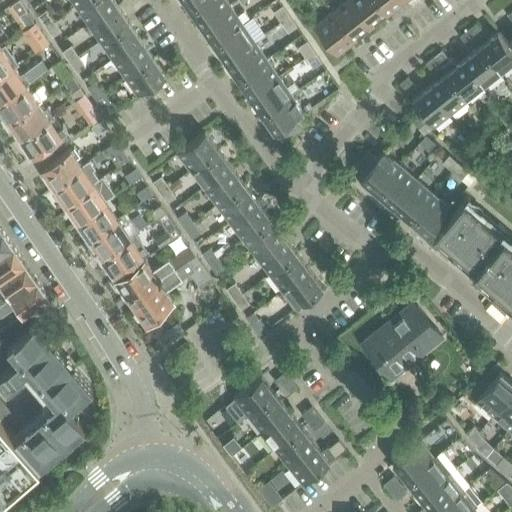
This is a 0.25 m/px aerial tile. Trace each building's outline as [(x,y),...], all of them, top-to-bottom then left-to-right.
[(19,0),(15,0),(10,4),(18,15),(26,9),(19,0)] [(79,0),(74,4),(86,21),(115,1),(114,0),(79,0)] [(193,0),(188,4),(200,22),(229,3),(227,0),(193,0)] [(350,0),(343,0),(331,10),(354,39),(371,25),(350,0)] [(378,0),(350,0),(371,25),(388,12),(378,0)] [(378,0),(388,12),(403,0),(378,0)] [(86,21),(98,39),(127,19),(115,1),(86,21)] [(200,22),(213,40),(242,20),(248,16),(243,9),(237,13),(229,3),(200,22)] [(273,9),(281,20),(289,15),(282,4),(273,9)] [(37,15),(44,25),(53,19),(46,9),(37,15)] [(337,52),(354,39),(331,10),(314,23),(337,52)] [(296,24),(289,15),(281,20),(288,30),(296,24)] [(60,29),(53,19),(44,25),(51,36),(60,29)] [(98,39),(111,57),(140,37),(127,19),(98,39)] [(213,40),(225,58),(254,38),(242,20),(213,40)] [(477,20),(469,26),(477,36),(485,30),(477,20)] [(35,21),(25,28),(32,38),(34,37),(41,46),(48,41),(35,21)] [(469,26),(461,33),(469,42),(477,36),(469,26)] [(25,28),(22,30),(35,50),(41,46),(34,37),(32,38),(25,28)] [(511,46),(498,29),(477,46),(498,74),(511,62),(511,46)] [(111,57),(123,74),(152,54),(140,37),(111,57)] [(225,58),(237,75),(266,56),(254,38),(225,58)] [(298,44),(306,54),(314,49),(307,38),(298,44)] [(61,50),(69,61),(78,54),(70,44),(61,50)] [(477,46),(460,59),(481,87),(498,74),(477,46)] [(6,56),(0,47),(0,73),(12,65),(24,57),(18,48),(6,56)] [(443,47),(435,53),(443,63),(451,56),(443,47)] [(320,59),(314,49),(306,54),(312,64),(320,59)] [(435,69),(443,63),(435,53),(428,59),(435,69)] [(85,65),(78,54),(69,61),(76,71),(85,65)] [(166,74),(152,54),(123,74),(137,94),(166,74)] [(237,75),(249,92),(278,73),(266,56),(237,75)] [(18,74),(12,65),(0,73),(0,96),(3,94),(6,95),(24,82),(24,83),(49,66),(43,57),(18,74)] [(60,58),(50,65),(61,82),(72,75),(60,58)] [(460,59),(443,73),(464,100),(481,87),(460,59)] [(286,85),(278,73),(249,92),(262,111),(291,91),(297,87),(293,80),(286,85)] [(408,90),(417,83),(410,73),(401,80),(408,90)] [(443,73),(426,86),(447,113),(464,100),(443,73)] [(87,86),(93,95),(101,89),(95,80),(87,86)] [(30,91),(24,83),(24,82),(6,95),(3,94),(0,96),(0,111),(1,112),(5,118),(14,111),(18,112),(36,100),(49,91),(43,82),(30,91)] [(69,93),(74,100),(75,99),(84,93),(79,86),(69,93)] [(434,123),(447,113),(426,86),(413,96),(424,111),(434,123)] [(110,101),(101,89),(93,95),(101,107),(110,101)] [(303,109),(291,91),(262,111),(275,129),(282,139),(302,125),(295,115),(303,109)] [(74,100),(73,100),(81,112),(92,104),(84,93),(75,99),(74,100)] [(13,129),(17,135),(27,128),(31,129),(48,117),(36,100),(18,112),(14,111),(5,118),(6,119),(5,123),(9,129),(13,129)] [(424,111),(413,120),(423,132),(434,123),(424,111)] [(55,127),(48,117),(31,129),(27,128),(17,135),(18,136),(16,140),(21,147),(25,147),(29,153),(39,146),(44,147),(72,127),(66,119),(55,127)] [(108,127),(102,119),(92,127),(97,134),(108,127)] [(177,150),(189,166),(216,145),(204,129),(177,150)] [(429,150),(437,141),(427,133),(419,142),(429,150)] [(125,152),(117,140),(109,146),(117,158),(125,152)] [(189,166),(202,184),(230,163),(216,145),(189,166)] [(51,184),(53,187),(64,180),(64,176),(82,164),(71,146),(50,161),(51,162),(41,169),(44,174),(43,178),(47,184),(51,184)] [(361,175),(375,187),(398,161),(384,148),(377,156),(368,148),(352,166),(361,174),(361,175)] [(441,161),(450,169),(457,162),(447,153),(441,161)] [(375,187),(392,201),(415,175),(398,161),(375,187)] [(62,199),(66,205),(75,198),(76,195),(95,182),(94,181),(88,172),(91,170),(85,162),(82,164),(64,176),(64,180),(53,187),(55,190),(54,194),(58,199),(62,199)] [(467,170),(457,162),(450,169),(460,178),(467,170)] [(202,184),(215,201),(243,179),(230,163),(202,184)] [(142,175),(136,167),(125,175),(130,184),(142,175)] [(153,180),(159,189),(167,182),(161,174),(153,180)] [(392,201),(409,216),(432,189),(415,175),(392,201)] [(179,177),(168,184),(173,190),(183,183),(179,177)] [(75,217),(78,222),(87,216),(88,212),(107,199),(100,190),(103,188),(97,179),(94,181),(95,182),(76,195),(75,198),(66,205),(67,206),(66,210),(70,217),(75,217)] [(256,197),(243,179),(215,201),(228,218),(256,197)] [(168,184),(167,182),(159,189),(168,202),(176,196),(173,190),(168,184)] [(153,191),(148,183),(137,191),(143,199),(153,191)] [(450,205),(432,189),(409,216),(427,232),(450,205)] [(511,244),(503,237),(507,232),(501,228),(498,232),(463,202),(467,198),(463,195),(432,232),(511,300),(511,244)] [(269,214),(256,197),(228,218),(241,235),(269,214)] [(86,235),(90,240),(100,233),(101,229),(119,217),(117,215),(107,199),(88,212),(87,216),(78,222),(79,224),(78,228),(82,235),(86,235)] [(151,209),(156,218),(167,211),(161,203),(151,209)] [(177,215),(184,224),(192,218),(186,209),(177,215)] [(126,210),(117,215),(119,217),(101,229),(100,233),(90,240),(91,241),(89,245),(94,252),(98,252),(101,257),(132,237),(130,234),(139,228),(126,210)] [(282,231),(269,214),(241,235),(254,252),(282,231)] [(200,230),(192,218),(184,224),(192,236),(200,230)] [(0,253),(13,244),(2,227),(0,228),(0,253)] [(159,246),(172,237),(166,228),(153,237),(159,246)] [(295,248),(282,231),(254,252),(267,269),(295,248)] [(144,255),(132,237),(101,257),(102,259),(101,263),(105,269),(110,270),(114,275),(144,255)] [(227,241),(214,250),(216,253),(218,255),(231,246),(227,241)] [(0,278),(25,261),(13,244),(0,253),(0,278)] [(202,250),(208,260),(216,253),(214,250),(210,244),(202,250)] [(267,269),(280,286),(308,265),(295,248),(267,269)] [(174,253),(168,257),(175,267),(181,263),(174,253)] [(218,255),(216,253),(208,260),(216,272),(225,265),(218,255)] [(175,267),(148,285),(146,283),(127,295),(139,312),(136,314),(142,322),(145,321),(147,324),(174,299),(166,287),(190,271),(199,285),(211,277),(196,254),(181,263),(175,267)] [(124,290),(127,295),(146,283),(148,285),(175,267),(168,257),(153,267),(147,258),(116,278),(118,282),(116,283),(122,292),(124,290)] [(0,290),(3,288),(9,297),(37,278),(25,261),(0,278),(0,290)] [(320,281),(308,265),(280,286),(292,302),(320,281)] [(37,278),(9,297),(0,303),(0,315),(15,305),(21,315),(49,295),(37,278)] [(227,287),(233,295),(241,289),(235,282),(227,287)] [(252,305),(241,289),(233,295),(243,310),(252,305)] [(406,363),(441,335),(417,305),(382,333),(378,328),(362,341),(386,371),(402,358),(406,363)] [(260,318),(252,323),(260,334),(268,329),(260,318)] [(0,377),(1,379),(0,379),(0,387),(8,396),(24,382),(22,381),(30,374),(55,402),(15,437),(39,465),(84,426),(68,407),(91,387),(35,321),(7,346),(17,359),(0,373),(0,377)] [(163,345),(184,331),(178,322),(157,336),(163,345)] [(511,387),(511,381),(499,370),(475,398),(491,412),(511,387)] [(273,379),(279,385),(288,378),(289,378),(284,371),(273,379)] [(232,394),(245,412),(273,390),(259,373),(232,394)] [(296,386),(289,378),(288,378),(279,385),(285,394),(296,386)] [(511,387),(491,412),(507,426),(511,419),(511,387)] [(245,412),(259,430),(287,408),(273,390),(245,412)] [(5,404),(0,408),(0,417),(10,410),(5,404)] [(299,412),(305,419),(315,411),(310,404),(299,412)] [(259,430),(271,446),(299,424),(287,408),(259,430)] [(10,410),(0,417),(0,419),(4,424),(15,415),(10,410)] [(322,421),(315,411),(305,419),(312,429),(322,421)] [(15,415),(4,424),(9,429),(19,420),(15,415)] [(0,503),(26,481),(24,478),(39,465),(15,437),(9,429),(4,424),(0,419),(0,503)] [(271,446),(285,463),(312,441),(299,424),(271,446)] [(463,432),(468,438),(475,432),(476,430),(472,425),(463,432)] [(483,439),(476,430),(475,432),(468,438),(474,446),(483,439)] [(332,455),(342,447),(337,439),(326,447),(332,455)] [(389,461),(403,478),(430,456),(416,439),(389,461)] [(327,459),(312,441),(285,463),(299,481),(327,459)] [(431,457),(430,456),(403,478),(416,495),(453,466),(440,450),(431,457)] [(494,464),(500,469),(507,461),(501,456),(494,464)] [(511,470),(511,464),(507,461),(500,469),(508,476),(511,470)] [(416,495),(430,511),(466,482),(453,466),(416,495)] [(381,483),(387,490),(397,483),(391,475),(381,483)] [(480,499),(466,482),(430,511),(463,511),(471,506),(480,499)] [(404,491),(397,483),(387,490),(394,499),(404,491)]
